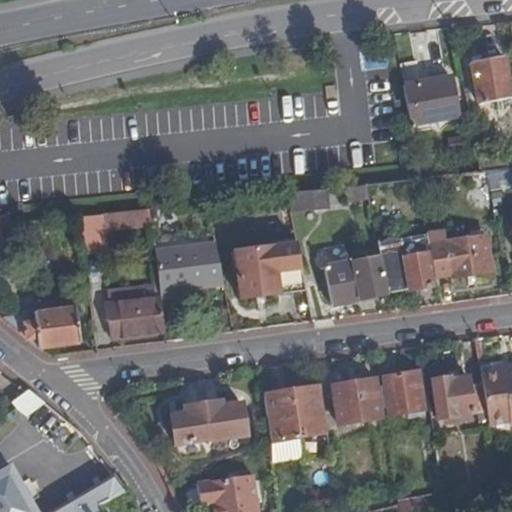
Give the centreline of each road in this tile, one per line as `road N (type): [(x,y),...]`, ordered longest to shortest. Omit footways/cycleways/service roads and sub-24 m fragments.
road 1 (residential): [(58,387),(163,359),(511,313)]
road 2 (primary): [(0,85),(193,36),(393,0)]
road 3 (residential): [(153,511),(137,478),(58,387)]
